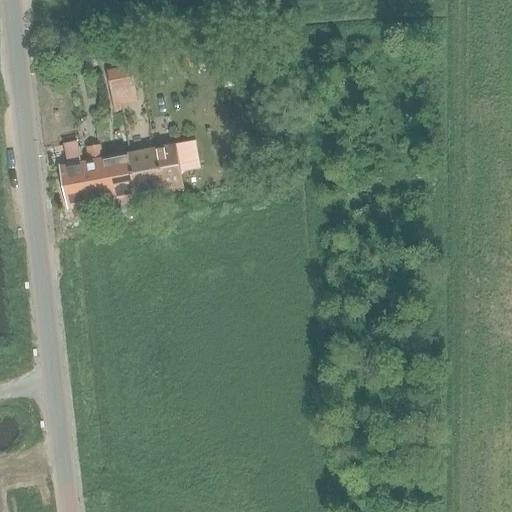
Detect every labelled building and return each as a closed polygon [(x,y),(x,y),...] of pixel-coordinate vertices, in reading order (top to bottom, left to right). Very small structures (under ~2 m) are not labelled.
[(197,46),(179,49),(183,73),(196,70),(195,64),(200,63),(197,46)] [(82,63),(65,66),(68,80),(84,77),(82,63)] [(112,93),(135,89),(131,67),(108,72),(112,93)] [(57,70),(40,73),(43,88),(59,85),(57,70)] [(256,73),(224,76),(225,89),(258,85),(256,73)] [(84,160),(83,160),(79,140),(66,143),(69,163),(62,164),(69,207),(90,203),(86,185),(89,184),(84,160)] [(184,186),(182,174),(202,171),(196,142),(177,146),(177,143),(156,147),(160,171),(164,170),(167,189),(184,186)] [(107,181),(102,157),(100,145),(87,148),(90,159),(84,160),(89,184),(86,185),(90,203),(118,198),(114,180),(107,181)] [(139,194),(167,189),(164,170),(160,171),(156,147),(131,152),(139,194)] [(118,198),(139,194),(131,152),(102,157),(107,181),(114,180),(118,198)]
